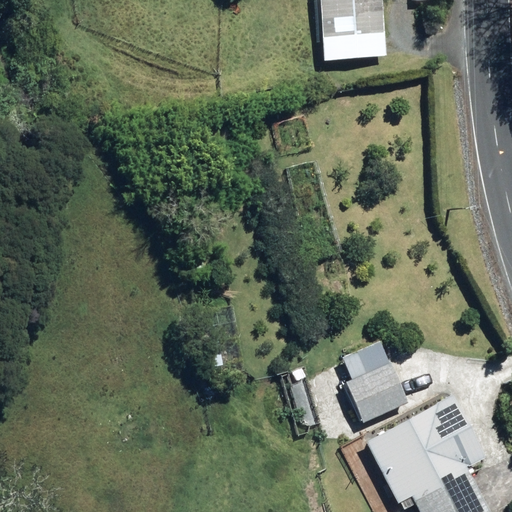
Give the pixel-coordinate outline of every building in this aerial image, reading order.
[(322,64),(385,60),(383,37),(380,0),(317,0),(320,42),(322,64)] [(208,125),(209,146),(233,145),(233,124),(208,125)] [(188,260),(189,274),(202,273),(201,259),(188,260)] [(201,346),(206,372),(221,369),(217,342),(201,346)] [(343,388),(361,427),(407,406),(388,367),(375,373),(369,361),(346,371),(352,384),(343,388)] [(334,398),(319,403),(324,421),(340,417),(334,398)] [(412,504),(416,511),(486,511),(466,475),(412,504)]
